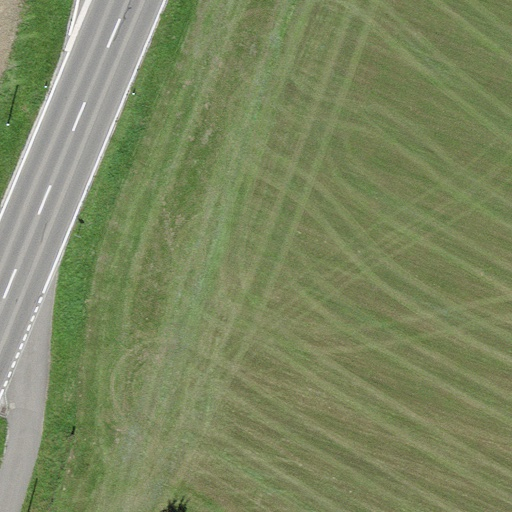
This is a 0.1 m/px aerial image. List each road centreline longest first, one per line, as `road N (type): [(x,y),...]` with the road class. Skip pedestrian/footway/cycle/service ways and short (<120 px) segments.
road 1 (secondary): [(0,313),(131,0)]
road 2 (track): [(3,304),(32,379),(26,458),(8,511)]
